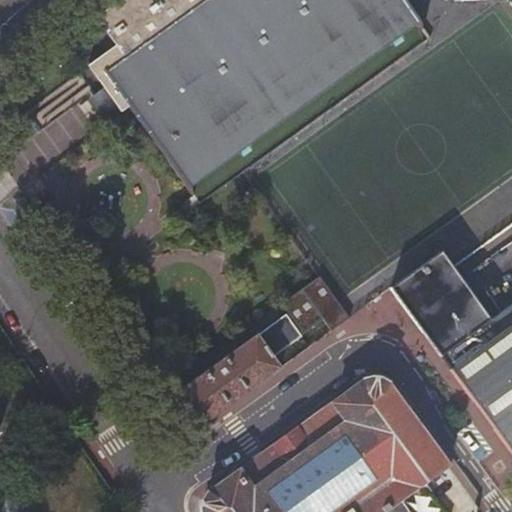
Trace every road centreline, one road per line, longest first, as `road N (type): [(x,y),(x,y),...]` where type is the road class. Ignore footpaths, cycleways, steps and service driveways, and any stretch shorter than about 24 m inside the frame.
road 1 (residential): [(156,495),(353,353),(376,351),(397,358),(511,511)]
road 2 (residential): [(156,495),(0,264)]
